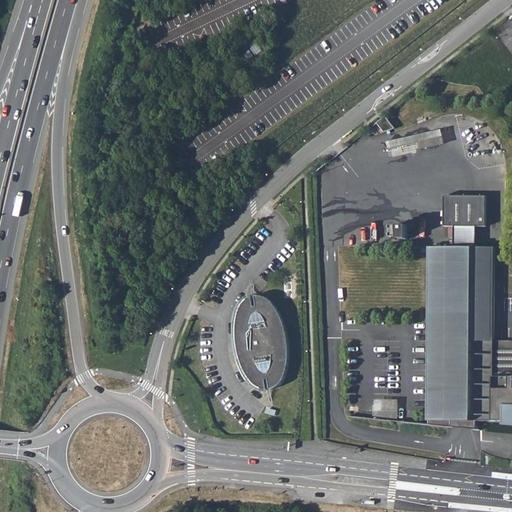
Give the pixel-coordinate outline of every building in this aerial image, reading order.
[(387,115),(380,121),(387,132),(397,127),(387,115)] [(386,132),(392,156),(445,142),(439,118),(386,132)] [(444,245),(429,245),(426,418),(430,418),(430,422),(452,426),(453,420),(476,421),(511,422),(511,338),(497,338),(497,245),(478,245),(478,224),(488,224),(488,194),(471,194),(446,194),(446,224),(456,224),(456,245),(444,245)] [(408,227),(394,227),(394,241),(408,241),(408,227)] [(260,296),(256,296),(256,299),(253,299),(253,297),(247,300),(244,303),(241,306),(239,311),(237,318),(236,327),(236,337),(236,343),(238,352),(241,365),(245,373),(250,380),(253,384),(256,387),(258,388),(261,389),(264,390),(267,390),(267,388),(270,387),(270,390),(272,390),(275,388),(278,386),(282,383),(284,380),(286,375),(287,371),(289,365),(289,357),(289,351),(288,342),(288,336),(286,329),(284,323),(281,316),(278,310),(273,303),(269,299),(265,297),(260,296)] [(396,402),(375,401),(375,415),(395,416),(396,402)] [(476,421),(453,420),(452,426),(464,428),(476,430),(476,421)]
